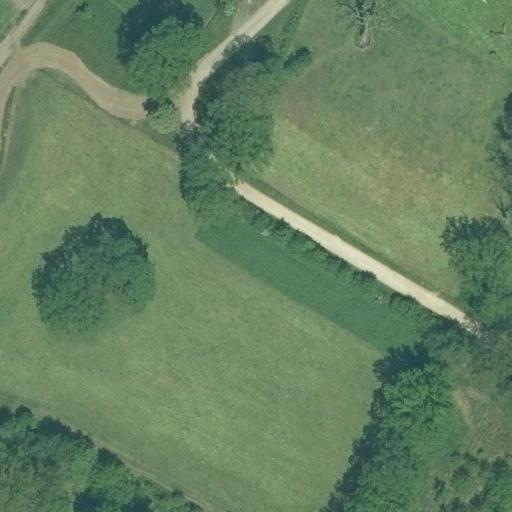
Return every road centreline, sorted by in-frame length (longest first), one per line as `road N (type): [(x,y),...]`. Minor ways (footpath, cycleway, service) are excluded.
road 1 (track): [(511,351),(222,182),(195,152),(178,95)]
road 2 (track): [(0,90),(18,65),(46,63),(119,109),(178,95)]
road 3 (track): [(279,0),(208,78),(178,95)]
